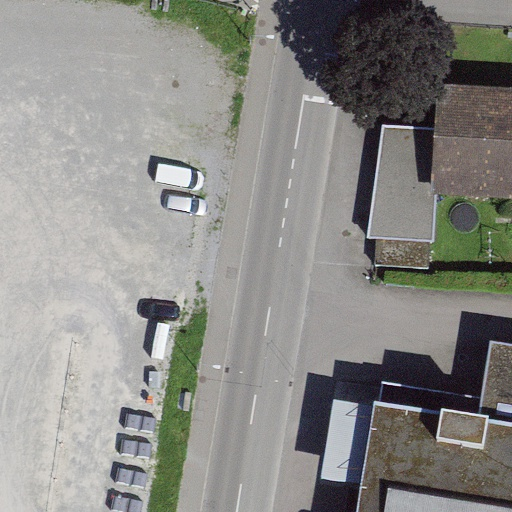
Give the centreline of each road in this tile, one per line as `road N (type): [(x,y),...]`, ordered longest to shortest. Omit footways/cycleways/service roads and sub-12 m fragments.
road 1 (tertiary): [(323,0),(238,511)]
road 2 (unknown): [(275,286),(511,305)]
